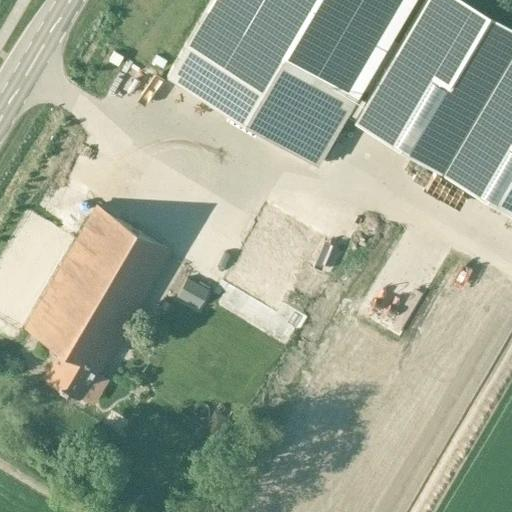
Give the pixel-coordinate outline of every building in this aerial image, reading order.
[(345,114),(356,96),(412,0),(210,0),(206,8),(166,76),(316,164),(345,114)] [(511,211),(511,24),(470,0),(421,0),(363,100),(356,96),(345,114),(511,211)] [(117,65),(122,56),(113,51),(108,60),(117,65)] [(109,84),(121,91),(136,61),(123,55),(109,84)] [(198,301),(182,329),(297,398),(355,433),(438,295),(264,191),(206,289),(198,301)] [(76,195),(69,207),(80,214),(88,202),(76,195)] [(97,373),(170,249),(96,205),(25,326),(62,347),(44,377),(77,397),(93,371),(97,373)] [(206,289),(186,278),(176,295),(188,303),(191,297),(198,301),(206,289)]
